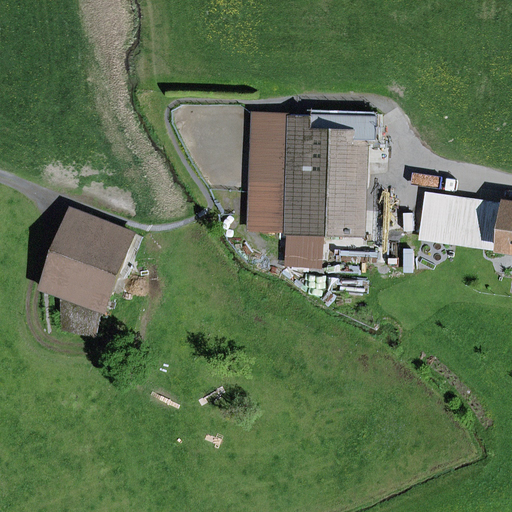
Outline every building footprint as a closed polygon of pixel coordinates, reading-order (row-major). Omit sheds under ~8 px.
[(379,140),(379,120),(266,117),(264,183),(357,186),(358,140),(379,140)] [(252,231),(263,232),(264,183),(254,183),(252,231)] [(264,183),(263,232),(355,234),(357,186),(264,183)] [(432,224),(436,195),(429,194),(422,238),(501,250),(503,234),(432,224)] [(436,195),(432,224),(503,234),(508,205),(436,195)] [(501,250),(511,251),(511,205),(508,205),(503,234),(501,250)] [(97,334),(134,234),(75,211),(45,290),(65,298),(66,329),(97,334)]
